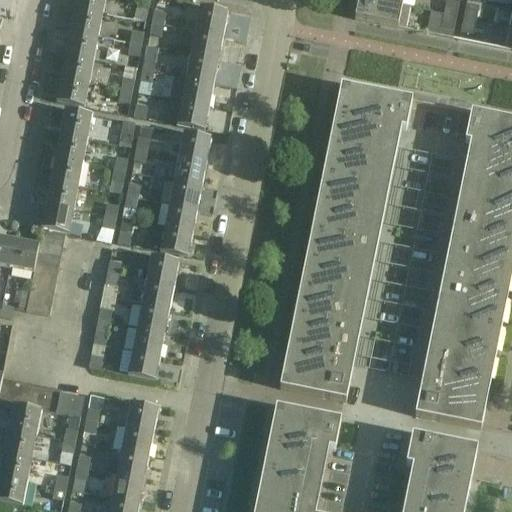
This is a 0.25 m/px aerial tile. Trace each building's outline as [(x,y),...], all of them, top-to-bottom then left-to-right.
[(76,0),(74,10),(103,16),(105,0),(76,0)] [(137,0),(136,9),(148,11),(150,0),(137,0)] [(406,32),(410,9),(402,7),(402,8),(362,0),(358,0),(354,22),(406,32)] [(402,7),(403,0),(362,0),(402,8),(402,7)] [(459,5),(446,2),(443,16),(456,19),(459,5)] [(479,9),(466,6),(463,20),(476,23),(479,9)] [(134,21),(146,23),(148,11),(136,9),(134,21)] [(194,34),(223,39),(227,15),(199,9),(194,34)] [(70,34),(98,39),(103,16),(74,10),(70,34)] [(151,25),(163,28),(166,15),(154,13),(151,25)] [(440,31),(453,33),(456,19),(443,16),(440,31)] [(460,35),(473,37),(476,23),(463,20),(460,35)] [(163,28),(151,25),(149,37),(161,40),(163,28)] [(129,46),(141,48),(144,36),(131,33),(129,46)] [(65,57),(93,63),(98,39),(70,34),(65,57)] [(223,39),(194,34),(190,57),(218,63),(223,39)] [(127,58),(139,60),(141,48),(129,46),(127,58)] [(61,81),(89,86),(93,63),(65,57),(61,81)] [(218,63),(190,57),(185,81),(214,86),(218,63)] [(142,72),(154,74),(156,62),(144,60),(142,72)] [(154,74),(142,72),(140,84),(152,86),(154,74)] [(56,105),(84,111),(89,86),(61,81),(56,105)] [(120,93),(132,95),(135,83),(122,81),(120,93)] [(214,86),(185,81),(181,104),(209,110),(214,86)] [(406,133),(412,104),(412,103),(343,89),(341,89),(340,89),(339,96),(347,98),(291,373),(284,371),(280,391),(346,405),(350,384),(344,383),(395,132),(395,131),(401,132),(406,133)] [(118,105),(129,107),(130,107),(132,95),(120,93),(118,105)] [(176,129),(204,134),(209,110),(181,104),(176,129)] [(133,120),(145,123),(148,110),(135,108),(133,120)] [(92,118),(64,113),(59,137),(87,143),(92,118)] [(419,398),(415,419),(481,432),(485,412),(477,410),(511,237),(511,123),(471,115),(471,116),(465,145),(470,146),(476,147),(476,148),(425,400),(419,398)] [(123,124),(120,137),(132,139),(135,126),(123,124)] [(135,152),(147,154),(152,132),(141,130),(139,140),(138,140),(135,152)] [(211,141),(183,136),(178,160),(206,166),(211,141)] [(55,161),(83,166),(87,143),(59,137),(55,161)] [(147,154),(135,152),(133,164),(145,166),(147,154)] [(113,172),(125,174),(128,162),(116,160),(113,172)] [(173,184),(201,189),(206,166),(178,160),(173,184)] [(50,184),(78,190),(83,166),(55,161),(50,184)] [(111,184),(123,186),(125,174),(113,172),(111,184)] [(45,208),(73,213),(78,190),(50,184),(45,208)] [(169,207),(197,213),(201,189),(173,184),(169,207)] [(126,199),(138,201),(140,189),(129,187),(126,199)] [(126,199),(124,211),(136,213),(138,201),(126,199)] [(104,219),(116,221),(118,209),(106,207),(104,219)] [(164,231),(192,236),(197,213),(169,207),(164,231)] [(65,237),(69,237),(73,213),(45,208),(41,232),(42,232),(65,237)] [(102,231),(114,233),(116,221),(104,219),(102,231)] [(119,234),(117,247),(129,249),(131,236),(133,225),(122,222),(119,234)] [(159,255),(187,261),(192,236),(164,231),(159,255)] [(65,237),(42,232),(39,244),(63,249),(65,237)] [(0,239),(0,269),(8,271),(14,242),(0,239)] [(14,242),(8,271),(33,275),(34,268),(37,256),(39,247),(14,242)] [(37,256),(60,261),(63,249),(39,244),(39,247),(37,256)] [(34,268),(58,272),(60,261),(37,256),(34,268)] [(179,265),(150,259),(146,283),(174,289),(179,265)] [(107,276),(119,279),(121,266),(109,264),(107,276)] [(33,280),(56,284),(58,272),(34,268),(33,275),(33,276),(33,280)] [(119,279),(107,276),(104,289),(116,291),(119,279)] [(30,291),(54,296),(56,284),(33,280),(30,291)] [(174,289),(146,283),(141,307),(169,312),(174,289)] [(28,302),(51,307),(54,296),(30,291),(28,302)] [(16,293),(13,305),(26,308),(28,295),(16,293)] [(28,302),(26,314),(49,319),(51,307),(28,302)] [(169,312),(141,307),(136,331),(165,336),(169,312)] [(2,308),(0,317),(0,320),(12,322),(14,310),(2,308)] [(97,323),(110,325),(112,313),(100,311),(97,323)] [(95,335),(94,342),(106,344),(108,338),(110,325),(97,323),(95,335)] [(165,336),(136,331),(132,354),(160,360),(165,336)] [(127,378),(155,384),(160,360),(132,354),(127,378)] [(88,371),(100,373),(103,361),(91,359),(88,371)] [(2,381),(0,391),(0,405),(9,407),(14,384),(2,381)] [(14,384),(9,407),(13,408),(21,409),(26,386),(14,384)] [(26,386),(21,409),(33,412),(37,388),(26,386)] [(37,388),(33,412),(41,413),(45,414),(49,391),(37,388)] [(55,416),(59,396),(60,397),(61,393),(49,391),(45,414),(55,416)] [(84,401),(60,397),(59,396),(55,416),(80,421),(84,401)] [(158,412),(130,406),(125,430),(153,436),(158,412)] [(8,432),(36,438),(41,413),(33,412),(21,409),(13,408),(8,432)] [(276,410),(255,511),(464,511),(477,451),(412,438),(406,468),(412,469),(403,511),(316,511),(328,452),(335,453),(341,423),(276,410)] [(87,417),(86,423),(98,425),(99,419),(100,413),(88,411),(87,417)] [(86,423),(83,435),(95,437),(98,425),(86,423)] [(121,454),(149,459),(153,436),(125,430),(121,454)] [(63,443),(75,445),(78,433),(66,431),(63,443)] [(4,456),(32,461),(36,438),(8,432),(4,456)] [(61,455),(73,457),(75,445),(63,443),(61,455)] [(116,477),(144,483),(149,459),(121,454),(116,477)] [(0,473),(0,479),(27,485),(32,461),(4,456),(0,473)] [(76,470),(89,472),(91,460),(78,458),(76,470)] [(76,470),(74,482),(86,485),(89,472),(76,470)] [(111,501),(139,506),(144,483),(116,477),(111,501)] [(54,490),(66,492),(68,480),(56,478),(54,490)] [(27,485),(0,479),(0,504),(22,509),(27,485)] [(54,490),(52,502),(64,505),(66,492),(54,490)] [(109,511),(138,511),(139,506),(111,501),(109,511)]
